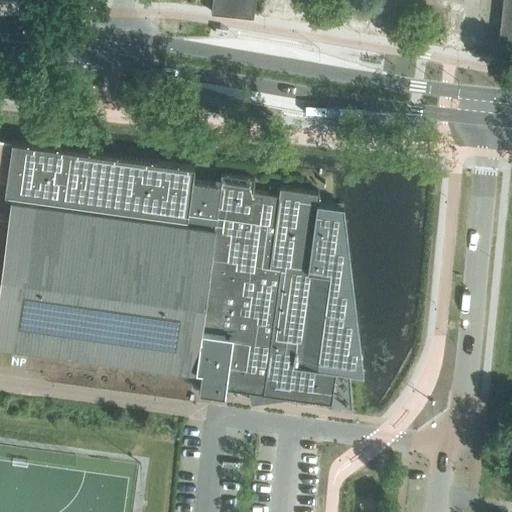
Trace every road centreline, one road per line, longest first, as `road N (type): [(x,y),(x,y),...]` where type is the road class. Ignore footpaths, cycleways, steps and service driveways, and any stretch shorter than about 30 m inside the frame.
road 1 (tertiary): [(495,95),(119,36)]
road 2 (tertiary): [(116,62),(491,122)]
road 3 (unclassified): [(461,424),(491,122)]
